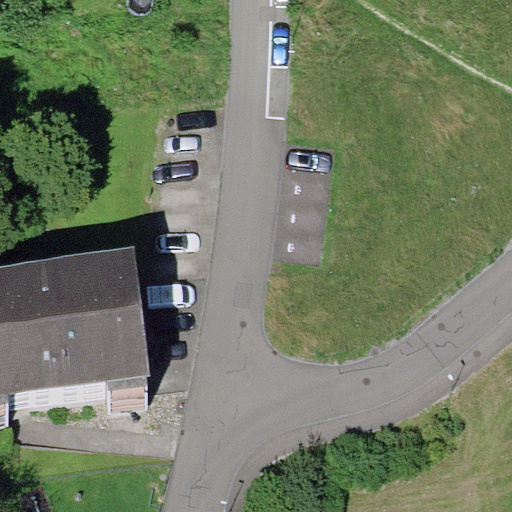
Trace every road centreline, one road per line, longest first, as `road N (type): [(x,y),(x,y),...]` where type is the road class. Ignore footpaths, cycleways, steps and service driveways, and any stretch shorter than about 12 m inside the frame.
road 1 (residential): [(223,412),(263,0)]
road 2 (residential): [(223,412),(386,383),(447,351),(511,296)]
